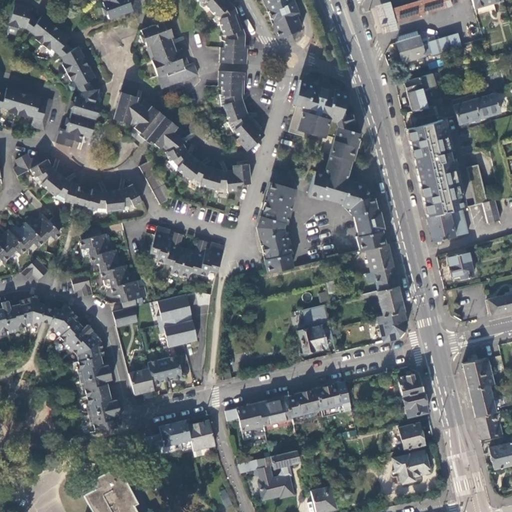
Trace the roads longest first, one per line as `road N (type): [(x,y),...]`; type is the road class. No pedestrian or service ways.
road 1 (residential): [(130,171),(156,219),(236,241),(291,60)]
road 2 (unclassified): [(433,350),(128,417)]
road 3 (primary): [(433,350),(375,102)]
road 4 (residential): [(0,296),(28,290),(77,305),(107,339),(128,417)]
road 5 (primary): [(470,505),(433,350)]
